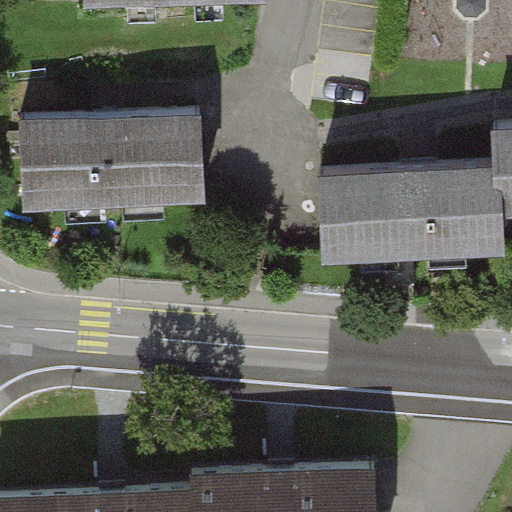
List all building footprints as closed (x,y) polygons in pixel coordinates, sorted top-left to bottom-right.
[(19,200),(194,196),(192,109),(16,114),(19,200)] [(487,164),(488,205),(511,204),(511,119),(486,120),(487,164)] [(314,255),(489,250),(488,205),(487,164),(311,168),(314,255)] [(189,489),(189,511),(369,511),(368,466),(188,470),(189,489)] [(0,493),(0,511),(189,511),(189,489),(115,490),(0,493)]
